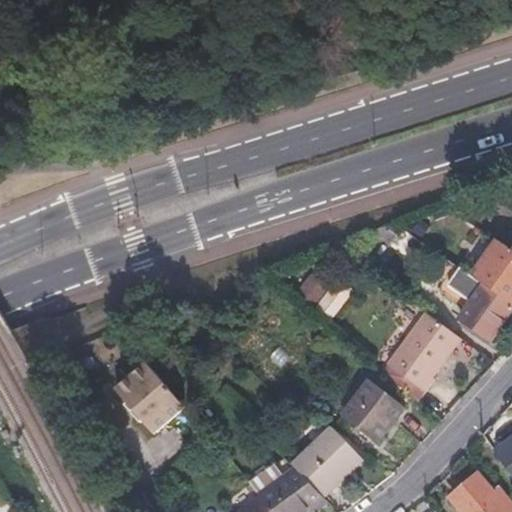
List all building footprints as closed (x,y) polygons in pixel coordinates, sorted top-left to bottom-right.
[(475,278),(511,303),(511,249),(499,242),(475,278)] [(492,340),(511,311),(511,303),(475,278),(457,266),(440,290),(469,311),(462,320),(492,340)] [(463,339),(428,314),(390,365),(427,392),(436,379),(434,378),(463,339)] [(186,408),(149,364),(117,391),(128,404),(126,406),(141,424),(143,422),(155,435),(186,408)] [(344,416),(377,442),(405,407),(373,381),(344,416)] [(297,468),(324,498),(363,460),(332,428),(293,464),(297,468)] [(511,438),(496,451),(511,475),(511,438)] [(312,511),(327,502),(324,498),(297,468),(286,476),(278,465),(250,484),(261,497),(271,511),(312,511)] [(510,511),(494,493),(479,476),(451,500),(461,511),(510,511)] [(494,493),(510,511),(511,511),(511,499),(501,487),(494,493)] [(239,511),(271,511),(261,497),(239,511)]
